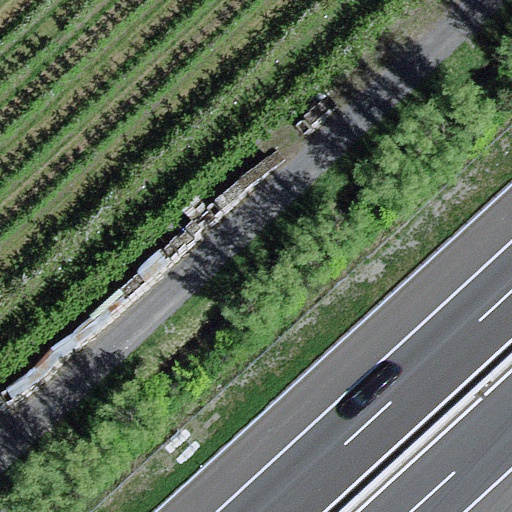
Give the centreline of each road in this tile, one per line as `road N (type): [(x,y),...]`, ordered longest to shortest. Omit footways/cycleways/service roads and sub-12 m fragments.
road 1 (track): [(479,0),(0,436)]
road 2 (motorway): [(511,289),(269,511)]
road 3 (motorway): [(411,511),(511,419)]
